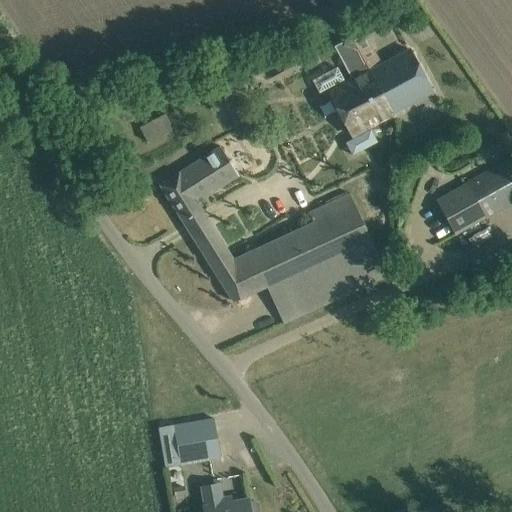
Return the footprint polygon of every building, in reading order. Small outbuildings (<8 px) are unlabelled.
[(364,30),(351,37),(392,113),(416,100),(414,97),(428,89),(430,92),(432,91),(409,49),(382,63),(364,30)] [(338,66),(313,79),(320,92),(327,88),(352,135),(353,134),(355,137),(345,142),(352,155),(377,141),(368,126),(392,113),(351,37),(335,46),(351,77),(344,80),(338,66)] [(212,61),(192,71),(198,84),(242,64),(234,48),(211,59),(212,61)] [(172,128),(165,114),(140,127),(147,141),(172,128)] [(220,146),(159,184),(233,301),(285,277),(301,312),(386,274),(349,194),(308,213),(313,223),(233,259),(210,222),(203,211),(197,202),(238,175),(220,146)] [(511,201),(511,167),(508,160),(436,200),(455,234),(511,201)] [(213,418),(193,421),(173,424),(180,464),(220,457),(213,418)] [(217,484),(202,486),(205,505),(203,506),(204,511),(259,511),(258,503),(253,500),(248,501),(247,499),(230,503),(229,498),(220,499),(217,484)]
